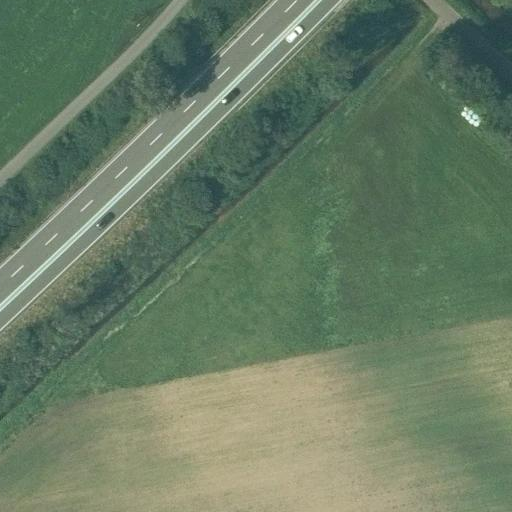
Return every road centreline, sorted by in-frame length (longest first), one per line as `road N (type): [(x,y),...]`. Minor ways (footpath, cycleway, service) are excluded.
road 1 (trunk): [(0,311),(317,0)]
road 2 (trunk): [(288,0),(0,275)]
road 3 (unclassified): [(180,0),(0,174)]
